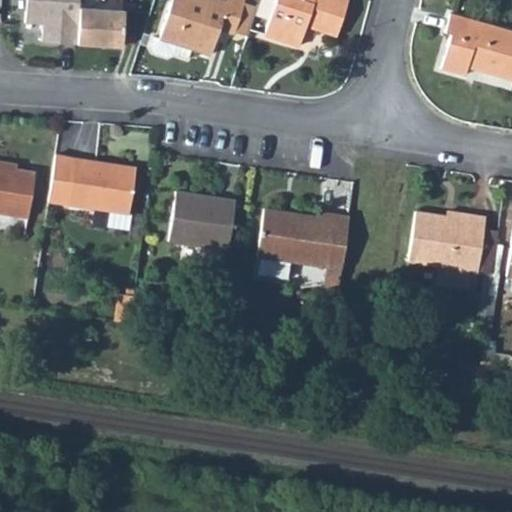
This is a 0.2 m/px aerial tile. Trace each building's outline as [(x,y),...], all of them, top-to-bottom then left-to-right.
[(41,42),(75,44),(77,7),(77,0),(26,0),(25,22),(42,23),(41,42)] [(233,32),(238,15),(247,17),(251,4),(243,1),(243,0),(169,0),(158,37),(153,36),(150,44),(154,53),(166,56),(172,53),(186,57),(189,47),(209,54),(217,27),(233,32)] [(274,0),(263,33),(297,46),(304,26),(334,36),(345,0),(274,0)] [(233,32),(245,35),(254,5),(251,4),(247,17),(238,15),(233,32)] [(77,7),(75,44),(120,47),(123,10),(77,7)] [(439,67),(463,74),(466,66),(511,78),(511,32),(447,14),(443,30),(449,32),(439,67)] [(46,200),(126,214),(133,169),(53,155),(46,200)] [(0,214),(25,219),(32,173),(14,170),(0,167),(0,214)] [(167,242),(226,251),(233,202),(174,193),(167,242)] [(262,216),(288,220),(288,214),(263,210),(262,216)] [(444,216),(468,219),(469,213),(445,210),(444,216)] [(444,216),(413,211),(405,262),(476,272),(482,228),(484,216),(469,213),(468,219),(444,216)] [(256,257),(260,257),(290,262),(325,267),(340,269),(348,218),(315,212),(314,218),(288,214),(288,220),(262,216),(256,257)] [(476,272),(489,273),(495,230),(482,228),(476,272)] [(260,257),(258,276),(287,280),(290,262),(260,257)] [(322,289),(337,291),(340,269),(325,267),(322,289)] [(133,302),(146,303),(149,280),(137,278),(133,302)] [(114,321),(129,323),(133,296),(118,294),(114,321)] [(330,340),(332,328),(323,327),(321,339),(330,340)] [(480,368),(495,370),(497,353),(482,351),(480,368)] [(440,362),(455,363),(456,355),(441,352),(440,362)]
